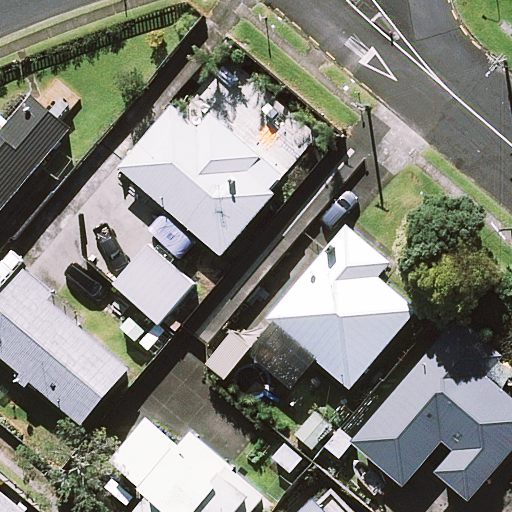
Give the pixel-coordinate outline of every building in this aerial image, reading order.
[(0,217),(76,124),(39,94),(7,133),(0,127),(0,217)] [(216,95),(197,118),(180,104),(126,168),(227,253),(300,166),(216,95)] [(394,262),(357,230),(279,318),(355,385),(421,310),(382,275),(394,262)] [(197,282),(152,245),(119,285),(164,321),(197,282)] [(132,368),(27,275),(0,305),(0,348),(84,422),(132,368)] [(457,320),(350,444),(406,492),(446,445),(459,455),(442,475),(475,503),(511,458),(511,401),(488,381),(505,360),(457,320)] [(184,445),(153,419),(118,459),(155,492),(137,511),(252,511),(268,495),(196,432),(184,445)] [(0,511),(34,511),(0,482),(0,511)] [(334,511),(322,501),(312,511),(334,511)]
